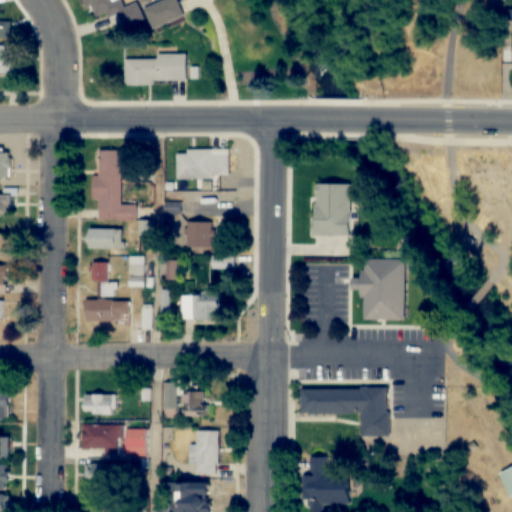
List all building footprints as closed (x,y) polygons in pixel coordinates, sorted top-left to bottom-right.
[(124,28),(145,21),(139,2),(124,8),(120,0),(82,0),(86,8),(92,6),(97,19),(119,12),(124,28)] [(153,30),(184,17),(177,0),(162,0),(144,8),(153,30)] [(0,38),(11,38),(11,21),(0,21),(0,38)] [(0,74),(20,74),(20,46),(0,46),(0,74)] [(187,55),(158,55),(158,59),(126,59),(126,84),(187,84),(187,55)] [(0,178),(11,179),(11,150),(0,150),(0,178)] [(229,150),(187,150),(187,154),(177,154),(177,180),(229,180),(229,150)] [(121,206),(122,152),(100,152),(99,179),(97,179),(96,221),(136,221),(137,206),(121,206)] [(3,195),(0,195),(0,215),(14,216),(14,189),(3,189),(3,195)] [(299,190),(333,191),(332,241),(299,241),(299,190)] [(166,216),(182,216),(182,199),(166,199),(166,216)] [(152,222),(139,222),(139,237),(152,237),(152,222)] [(187,223),(187,247),(214,247),(214,223),(187,223)] [(124,231),(89,231),(89,250),(124,250),(124,231)] [(234,268),(234,257),(217,257),(217,268),(234,268)] [(130,258),(130,288),(144,288),(144,258),(130,258)] [(404,260),(363,259),(363,280),(352,280),(351,290),(363,291),(363,319),(403,320),(404,260)] [(167,262),(166,280),(176,281),(177,262),(167,262)] [(108,264),(94,264),(94,298),(117,298),(117,284),(108,284),(108,264)] [(163,315),(171,315),(171,290),(163,290),(163,315)] [(220,320),(220,295),(182,295),(182,320),(220,320)] [(89,321),(130,322),(130,302),(90,301),(89,321)] [(152,305),(143,305),(143,329),(152,329),(152,305)] [(165,416),(178,416),(178,383),(165,383),(165,416)] [(361,436),(388,436),(388,426),(388,388),(301,388),(301,413),(361,413),(361,436)] [(183,417),(208,417),(208,391),(183,391),(183,417)] [(0,392),(0,416),(8,417),(8,392),(0,392)] [(116,395),(84,395),(84,414),(116,414),(116,395)] [(83,426),(83,452),(119,452),(119,426),(83,426)] [(148,448),(148,429),(126,429),(126,448),(148,448)] [(190,465),(197,465),(197,475),(219,475),(219,431),(198,431),(198,445),(190,445),(190,465)] [(326,511),(326,457),(308,457),(309,475),(304,475),(304,511),(326,511)] [(0,490),(9,490),(9,465),(0,465),(0,490)] [(88,486),(117,486),(117,465),(88,465),(88,486)] [(511,466),(498,473),(510,498),(511,497),(511,466)] [(174,483),(174,511),(210,511),(211,483),(174,483)]
